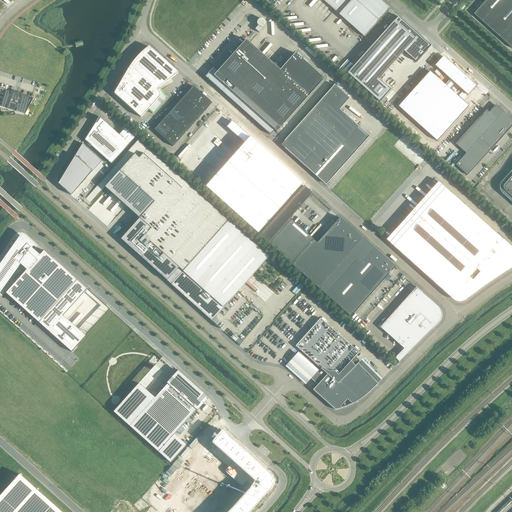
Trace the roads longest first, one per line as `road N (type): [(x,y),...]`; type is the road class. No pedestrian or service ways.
road 1 (unclassified): [(139,28),(50,174),(51,185),(236,354),(289,379)]
road 2 (unclassified): [(139,28),(461,314)]
road 3 (tertiary): [(273,396),(0,151)]
road 4 (tertiary): [(0,189),(254,418)]
road 5 (unclassified): [(239,435),(216,396),(29,228),(16,225),(0,245)]
road 6 (unclassified): [(289,379),(341,420),(378,396),(461,314)]
road 7 (unknown): [(370,234),(433,174),(511,243)]
road 8 (secondary): [(371,436),(511,310)]
